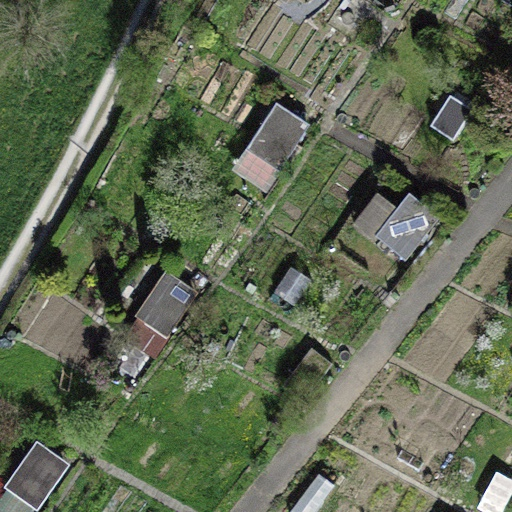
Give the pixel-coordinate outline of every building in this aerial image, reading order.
[(276,101),(245,148),(280,170),(310,123),(276,101)] [(410,191),(375,234),(380,238),(375,245),(387,255),(392,248),(406,258),(440,215),(410,191)] [(269,298),(291,312),(311,280),(289,266),(269,298)] [(165,269),(134,316),(167,338),(198,291),(165,269)] [(333,363),(313,347),(280,388),(299,403),(333,363)] [(419,428),(452,449),(457,441),(425,419),(419,428)] [(37,439),(3,485),(7,488),(0,497),(0,511),(31,511),(34,508),(38,511),(72,464),(37,439)] [(240,468),(229,459),(214,477),(225,486),(240,468)] [(287,511),(314,511),(334,485),(316,472),(287,511)]
